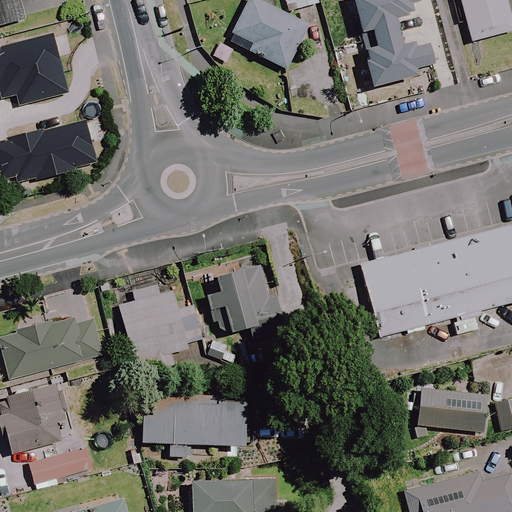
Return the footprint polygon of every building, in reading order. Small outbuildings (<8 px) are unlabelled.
[(35,0),(0,0),(0,26),(23,21),(39,17),(35,0)] [(283,71),(304,26),(249,0),(246,0),(230,35),(249,45),(245,53),(283,71)] [(315,5),(313,0),(291,0),(294,11),(315,5)] [(320,0),(322,5),(318,6),(323,25),(330,23),(342,71),(372,63),(362,25),(378,22),(375,10),(393,5),(391,0),(320,0)] [(511,0),(456,0),(468,44),(510,33),(501,0),(511,0)] [(55,93),(58,92),(51,63),(47,64),(39,33),(0,42),(0,86),(4,85),(12,118),(6,120),(16,160),(69,146),(57,99),(55,93)] [(511,225),(356,264),(374,340),(511,307),(511,225)] [(262,264),(202,280),(217,335),(277,318),(262,264)] [(176,285),(118,301),(134,361),(192,345),(176,285)] [(88,312),(0,332),(0,353),(6,378),(99,356),(88,312)] [(0,395),(0,432),(6,454),(72,434),(55,379),(0,395)] [(489,391),(422,385),(417,425),(483,434),(489,391)] [(250,399),(141,395),(140,443),(249,447),(250,399)] [(511,395),(495,399),(502,430),(511,427),(511,395)] [(89,443),(30,462),(34,482),(98,469),(89,443)] [(481,468),(403,489),(409,511),(511,511),(511,472),(483,478),(481,468)] [(271,511),(271,480),(186,483),(187,511),(271,511)] [(123,511),(120,499),(68,511),(123,511)]
